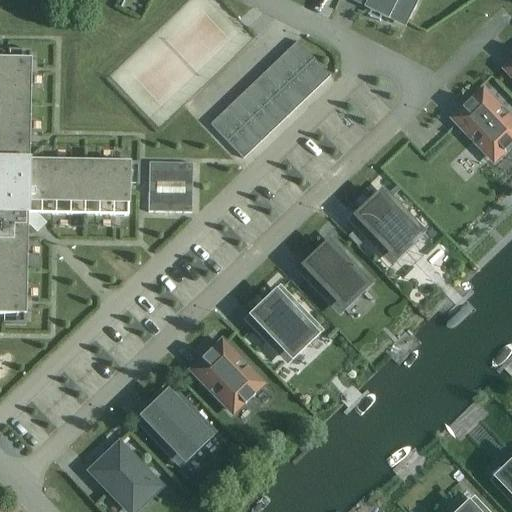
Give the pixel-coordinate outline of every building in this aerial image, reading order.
[(357,0),(367,4),(365,8),(389,20),(391,17),(404,23),(415,0),(357,0)] [(313,59),(297,42),(288,50),(305,68),(313,59)] [(296,76),(305,68),(288,50),(280,58),(296,76)] [(17,325),(25,325),(25,315),(27,228),(28,226),(38,216),(40,215),(128,216),(129,172),(132,172),(137,172),(138,172),(139,164),(129,164),(129,163),(28,161),(30,61),(31,51),(23,51),(23,52),(23,57),(22,61),(0,60),(0,314),(17,315),(17,318),(17,323),(17,325)] [(296,76),(280,58),(271,67),(287,84),(296,76)] [(305,68),(321,85),(330,77),(313,59),(305,68)] [(271,67),(262,75),(279,92),(287,84),(271,67)] [(321,85),(305,68),(296,76),(313,93),(321,85)] [(270,101),(279,92),(262,75),(254,83),(270,101)] [(287,84),(304,101),(313,93),(296,76),(287,84)] [(254,83),(245,91),(262,109),(270,101),(254,83)] [(279,92),(295,110),(304,101),(287,84),(279,92)] [(245,91),(236,100),(253,117),(262,109),(245,91)] [(270,101),(287,118),(295,110),(279,92),(270,101)] [(504,151),(506,154),(511,147),(511,121),(485,94),(475,104),(473,101),(464,110),(466,112),(456,122),(494,160),(504,151)] [(236,100),(228,108),(244,125),(253,117),(236,100)] [(262,109),(278,126),(287,118),(270,101),(262,109)] [(236,133),(244,125),(228,108),(219,116),(236,133)] [(253,117),(269,134),(278,126),(262,109),(253,117)] [(236,133),(219,116),(210,125),(227,142),(236,133)] [(244,125),(261,143),(269,134),(253,117),(244,125)] [(261,143),(244,125),(236,133),(252,151),(261,143)] [(236,133),(227,142),(243,160),(252,151),(236,133)] [(191,214),(192,165),(149,164),(148,213),(191,214)] [(382,193),(353,221),(390,260),(419,232),(382,193)] [(330,242),(301,270),(339,309),(368,282),(330,242)] [(278,292),(249,320),(286,359),(315,332),(278,292)] [(213,355),(210,351),(200,360),(204,363),(194,373),(231,412),(241,403),(244,406),(253,397),(250,394),(260,384),(223,345),(213,355)] [(208,434),(171,395),(142,423),(179,462),(208,434)] [(119,444),(89,472),(105,488),(108,485),(113,490),(109,493),(125,509),(154,482),(119,444)] [(511,469),(498,483),(511,498),(511,469)] [(486,511),(478,503),(468,511),(486,511)]
